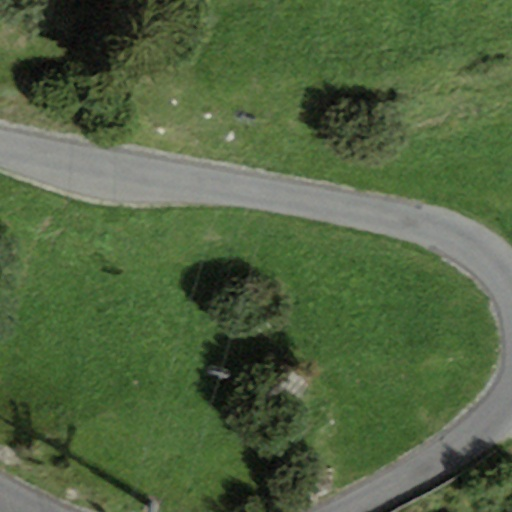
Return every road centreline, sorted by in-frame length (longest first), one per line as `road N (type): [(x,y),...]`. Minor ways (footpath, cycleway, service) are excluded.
road 1 (unclassified): [(0,138),(417,219),(465,240),(511,287)]
road 2 (unclassified): [(511,404),(472,457),(354,511)]
